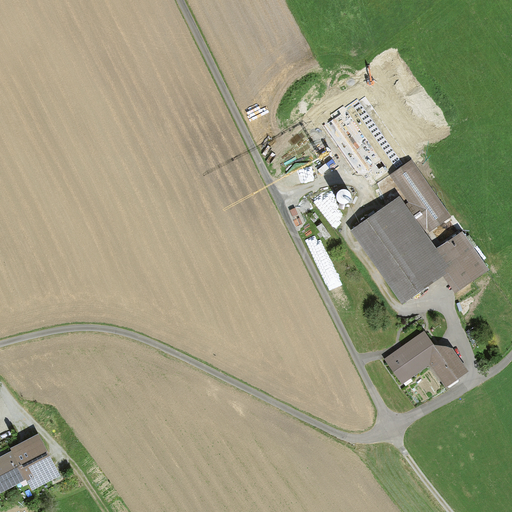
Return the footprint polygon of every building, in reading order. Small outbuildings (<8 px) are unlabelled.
[(413,159),(389,174),(427,232),(451,216),(413,159)] [(343,219),(327,193),(316,199),(332,226),(343,219)] [(435,248),(399,196),(349,230),(401,305),(444,276),(457,294),(490,271),(462,230),(435,248)] [(393,352),(383,359),(402,384),(429,365),(445,388),(470,371),(452,346),(433,344),(423,330),(393,352)] [(0,492),(27,478),(33,489),(58,475),(37,434),(10,448),(11,450),(3,455),(0,456),(0,492)]
